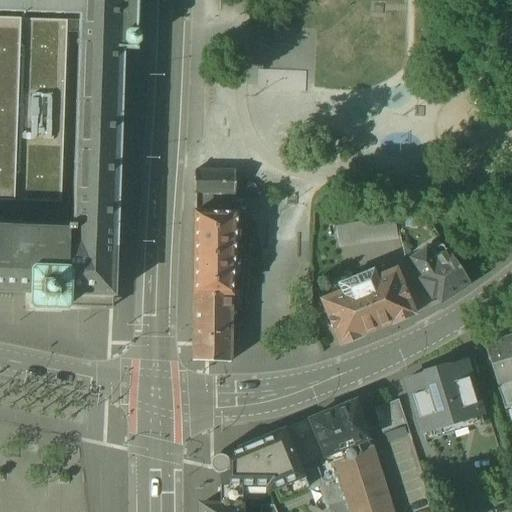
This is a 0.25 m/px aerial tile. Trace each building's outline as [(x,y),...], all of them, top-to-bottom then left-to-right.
[(72,225),(0,221),(0,291),(30,293),(29,307),(48,308),(65,308),(65,306),(110,308),(111,295),(113,295),(121,49),(135,49),(136,0),(0,0),(0,10),(79,13),(72,225)] [(20,19),(0,18),(0,200),(14,201),(20,19)] [(67,21),(20,19),(14,201),(61,203),(67,21)] [(223,171),(195,170),(194,193),(195,194),(223,194),(223,171)] [(234,171),(223,171),(223,194),(234,198),(234,171)] [(223,194),(195,194),(195,212),(236,213),(235,229),(245,229),(247,203),(234,198),(223,194)] [(195,212),(193,212),(193,295),(230,296),(231,296),(232,291),(235,229),(236,213),(195,212)] [(395,217),(335,225),(338,246),(398,238),(395,217)] [(405,217),(405,228),(416,229),(417,218),(405,217)] [(447,253),(433,262),(424,248),(408,258),(421,278),(417,281),(430,300),(434,297),(439,305),(455,295),(454,293),(467,285),(447,253)] [(394,271),(375,279),(373,273),(355,281),(375,329),(390,323),(390,325),(412,316),(394,271)] [(355,281),(338,288),(340,293),(320,302),(338,347),(360,337),(359,336),(375,329),(355,281)] [(242,291),(232,291),(231,296),(230,296),(231,310),(241,311),(242,291)] [(230,296),(193,295),(193,360),(231,362),(231,310),(230,296)] [(511,335),(485,344),(505,411),(511,408),(511,335)] [(464,362),(404,380),(421,433),(480,414),(464,362)] [(323,459),(368,441),(355,400),(307,420),(322,457),(323,459)] [(398,401),(374,410),(382,432),(405,424),(398,401)] [(322,457),(307,420),(283,429),(299,466),(322,457)] [(299,466),(283,429),(219,455),(215,456),(213,457),(211,458),(210,460),(209,462),(209,465),(209,468),(211,471),(213,472),(215,474),(217,474),(220,474),(219,505),(239,505),(240,487),(264,487),(267,492),(301,478),(305,489),(308,488),(299,466)] [(391,511),(368,441),(323,459),(322,457),(299,466),(308,488),(309,490),(319,486),(327,508),(327,510),(327,511),(328,511),(391,511)] [(447,506),(460,502),(454,483),(447,482),(440,484),(447,506)] [(260,507),(262,511),(276,511),(273,503),(260,507)]
